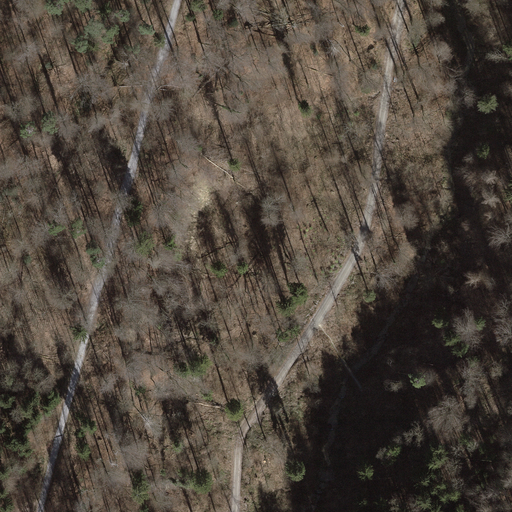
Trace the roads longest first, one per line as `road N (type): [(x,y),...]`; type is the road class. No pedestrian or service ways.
road 1 (track): [(400,0),(365,234),(247,425),(234,511)]
road 2 (track): [(41,511),(178,0)]
